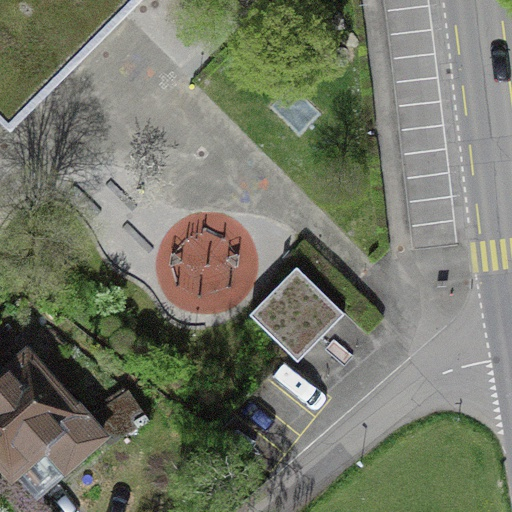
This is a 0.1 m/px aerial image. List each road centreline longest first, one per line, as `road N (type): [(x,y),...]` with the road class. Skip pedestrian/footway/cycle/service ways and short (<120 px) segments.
road 1 (unclassified): [(270,511),(420,381),(511,339)]
road 2 (tertiary): [(511,286),(477,0)]
